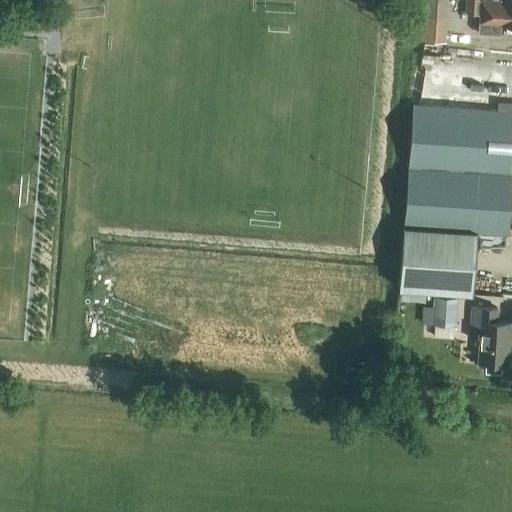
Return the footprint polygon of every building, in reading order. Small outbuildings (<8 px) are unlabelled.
[(500,34),(501,25),(511,26),(511,1),(501,1),(492,0),(480,0),(478,33),(500,34)] [(421,39),(445,41),(447,18),(422,16),(421,39)] [(471,293),(475,233),(507,235),(511,171),(511,104),(497,103),(497,111),(413,105),(399,288),(471,293)] [(432,323),(457,323),(458,295),(433,294),(432,323)] [(481,329),(479,362),(506,364),(509,322),(495,321),(496,309),(472,307),(471,328),(481,329)]
